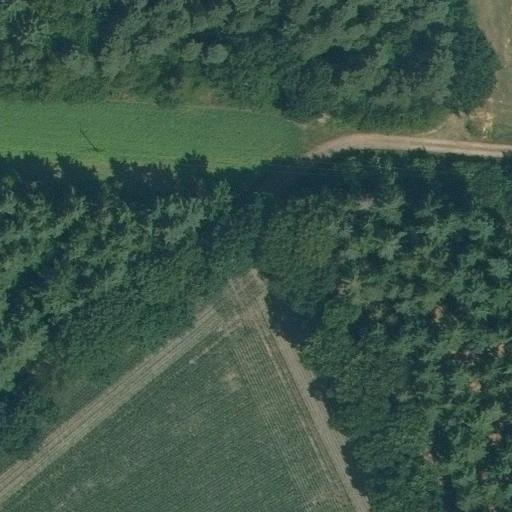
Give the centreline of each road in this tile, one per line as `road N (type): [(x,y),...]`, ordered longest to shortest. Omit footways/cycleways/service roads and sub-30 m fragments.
road 1 (track): [(511,145),(322,133),(0,398)]
road 2 (track): [(229,209),(385,511)]
road 3 (track): [(236,0),(284,93),(322,133)]
road 4 (track): [(448,0),(471,141)]
